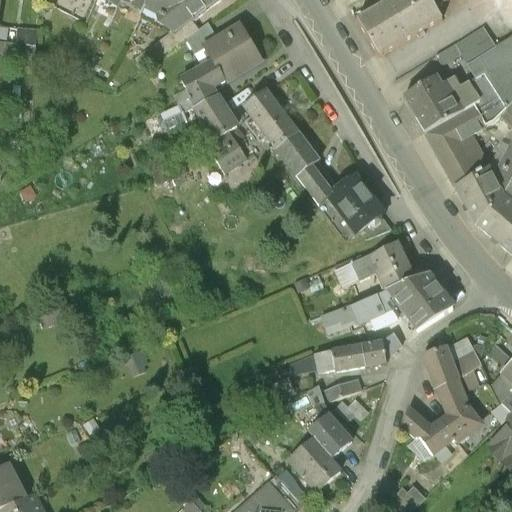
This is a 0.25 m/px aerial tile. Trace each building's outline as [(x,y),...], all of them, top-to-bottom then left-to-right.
[(48,0),(46,8),(57,10),(59,0),(60,0),(97,7),(100,0),(48,0)] [(100,0),(97,7),(116,17),(118,12),(124,0),(100,0)] [(124,0),(118,12),(140,20),(145,13),(151,0),(124,0)] [(181,17),(189,29),(223,5),(219,0),(151,0),(145,13),(174,23),(181,17)] [(344,0),(349,9),(363,0),(344,0)] [(439,14),(431,0),(392,0),(355,22),(377,60),(444,22),(439,14)] [(462,0),(431,0),(439,14),(462,0)] [(189,29),(181,17),(174,23),(159,33),(163,38),(141,54),(152,69),(186,44),(196,38),(189,29)] [(205,54),(218,46),(209,31),(196,38),(186,44),(195,59),(205,54)] [(438,62),(454,86),(461,96),(467,92),(481,83),(474,72),(501,54),(485,31),(438,62)] [(218,46),(205,54),(213,66),(228,91),(263,69),(241,32),(218,46)] [(32,38),(12,35),(10,53),(13,53),(13,55),(30,57),(32,38)] [(474,72),(481,83),(485,79),(506,109),(511,104),(511,46),(501,54),(474,72)] [(10,53),(0,51),(0,68),(11,70),(13,55),(13,53),(10,53)] [(228,91),(213,66),(180,85),(197,115),(218,103),(215,98),(228,91)] [(479,112),(467,92),(461,96),(454,86),(442,93),(437,86),(404,105),(425,142),(473,115),(479,112)] [(269,102),(248,118),(278,158),(299,142),(269,102)] [(236,135),(218,103),(197,115),(193,117),(202,131),(199,133),(226,179),(246,167),(230,139),(236,135)] [(473,115),(425,142),(438,168),(475,147),(487,139),(473,115)] [(321,171),(299,142),(278,158),(321,213),(332,205),(335,203),(332,200),(335,197),(317,174),(321,171)] [(475,147),(438,168),(453,193),(489,172),(475,147)] [(494,182),(505,199),(508,196),(511,188),(511,150),(494,182)] [(494,182),(489,172),(453,193),(469,223),(475,233),(493,213),(505,199),(494,182)] [(355,182),(332,200),(335,203),(332,205),(361,241),(369,235),(377,236),(386,229),(386,222),(355,182)] [(493,213),(475,233),(511,264),(511,199),(508,196),(505,199),(493,213)] [(417,283),(399,246),(356,267),(364,284),(377,278),(386,296),(417,283)] [(364,284),(356,267),(335,277),(343,294),(364,284)] [(417,283),(386,296),(396,321),(401,319),(416,341),(455,313),(428,279),(417,283)] [(354,310),(322,322),(328,340),(360,327),(361,330),(372,325),(376,335),(392,328),(390,323),(396,321),(386,296),(354,310)] [(395,337),(383,345),(386,364),(404,352),(395,337)] [(470,344),(450,352),(455,366),(475,358),(470,344)] [(383,345),(362,348),(367,371),(387,366),(386,364),(383,345)] [(332,356),(315,360),(318,375),(319,378),(334,375),(334,377),(367,371),(362,348),(332,354),(332,356)] [(475,379),(480,370),(475,358),(455,366),(450,352),(422,363),(434,395),(461,385),(475,379)] [(318,375),(315,360),(294,370),(296,380),(318,375)] [(511,367),(499,381),(511,392),(511,394),(500,407),(511,418),(511,367)] [(480,391),(475,379),(461,385),(466,396),(480,391)] [(356,382),(323,395),(328,407),(361,394),(356,382)] [(461,385),(434,395),(446,422),(441,425),(460,454),(486,431),(473,412),(466,396),(461,385)] [(347,425),(365,412),(355,398),(337,410),(347,425)] [(419,444),(433,431),(410,412),(403,431),(419,444)] [(354,447),(329,418),(306,438),(313,445),(331,466),(354,447)] [(511,420),(507,426),(511,430),(493,449),(511,467),(511,420)] [(460,454),(441,425),(433,431),(419,444),(435,461),(442,468),(460,454)] [(435,461),(419,444),(410,451),(422,468),(435,461)] [(331,466),(313,445),(289,466),(319,500),(343,480),(331,466)] [(0,511),(12,511),(25,506),(9,474),(0,477),(0,511)] [(287,477),(277,485),(290,501),(300,493),(287,477)] [(299,511),(290,501),(277,485),(245,511),(299,511)] [(421,511),(424,510),(406,494),(389,511),(421,511)] [(25,506),(12,511),(40,511),(35,501),(25,506)]
